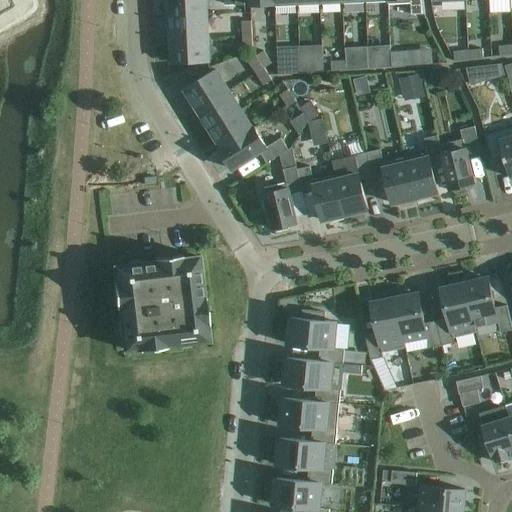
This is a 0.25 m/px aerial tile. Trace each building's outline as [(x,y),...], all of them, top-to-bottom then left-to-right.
[(169,0),(171,17),(207,15),(206,0),(169,0)] [(388,0),(388,4),(411,3),(411,15),(425,15),(423,0),(388,0)] [(208,38),(207,15),(171,17),(172,40),(208,38)] [(242,22),(243,37),(252,36),(251,22),(242,22)] [(501,28),(485,28),(484,41),(501,41),(501,28)] [(253,51),(252,36),(243,37),(244,51),(253,51)] [(209,62),(208,38),(172,40),(173,64),(209,62)] [(511,55),(511,46),(499,48),(500,57),(511,55)] [(484,49),(470,51),(471,60),(486,58),(484,49)] [(264,51),(256,56),(264,69),(272,64),(264,51)] [(471,60),(470,51),(454,53),(455,62),(471,60)] [(264,69),(256,56),(248,62),(256,74),(264,69)] [(392,68),(391,58),(377,59),(377,68),(392,68)] [(406,58),(391,58),(392,68),(406,67),(406,58)] [(360,60),(345,61),(346,71),(360,69),(360,60)] [(346,71),(345,61),(331,62),(332,72),(346,71)] [(313,64),(299,65),(299,74),(314,73),(313,64)] [(488,66),(492,80),(506,76),(502,64),(488,66)] [(299,74),(299,65),(285,66),(286,75),(299,74)] [(466,69),(471,86),(484,82),(480,67),(466,69)] [(272,81),(264,69),(256,74),(264,86),(272,81)] [(405,71),(410,96),(418,95),(413,69),(405,71)] [(216,71),(185,90),(198,110),(229,91),(216,71)] [(288,107),(296,102),(288,90),(280,95),(288,107)] [(241,110),(229,91),(198,110),(210,129),(241,110)] [(253,129),(241,110),(210,129),(222,148),(220,149),(220,150),(255,128),(255,127),(253,129)] [(416,124),(420,138),(439,133),(435,119),(416,124)] [(437,136),(443,161),(451,190),(453,190),(453,193),(466,190),(465,187),(474,184),(467,155),(481,152),(475,127),(460,131),(463,140),(440,145),(438,136),(437,136)] [(267,148),(255,128),(220,150),(233,170),(260,153),(267,164),(288,150),(281,139),(267,148)] [(511,128),(485,136),(492,161),(505,158),(511,178),(511,177),(511,128)] [(428,153),(405,158),(416,202),(430,199),(429,195),(438,193),(431,164),(443,161),(437,136),(424,139),(428,153)] [(380,150),(367,153),(373,178),(385,175),(392,204),(402,202),(403,205),(416,202),(405,158),(383,164),(380,150)] [(373,178),(367,153),(354,156),(357,170),(335,175),(346,219),(360,216),(359,212),(368,210),(361,181),(373,178)] [(297,224),(290,195),(302,192),(303,195),(296,167),(283,170),(286,184),(263,190),(266,198),(262,199),(265,212),(269,211),(273,230),(275,229),(276,232),(289,229),(288,226),(297,224)] [(296,167),(303,195),(315,192),(322,221),(332,219),(332,222),(346,219),(335,175),(313,181),(310,167),(297,170),(296,167)] [(207,340),(205,325),(208,325),(205,297),(202,298),(197,257),(182,259),(182,256),(154,259),(155,262),(114,267),(116,282),(113,282),(116,310),(119,309),(124,350),(139,348),(139,351),(167,348),(166,345),(207,340)] [(464,278),(475,326),(476,326),(498,321),(500,333),(511,330),(511,327),(507,306),(495,308),(489,279),(480,281),(479,276),(465,279),(464,278)] [(475,326),(464,278),(463,278),(463,279),(450,282),(451,287),(442,289),(449,319),(437,321),(442,346),(454,343),(453,338),(477,333),(476,326),(475,326)] [(395,292),(394,293),(404,341),(405,341),(427,337),(429,349),(442,346),(437,321),(425,324),(419,294),(410,296),(409,291),(395,294),(395,292)] [(404,341),(394,293),(393,293),(394,294),(380,297),(381,302),(372,304),(378,333),(366,336),(371,360),(383,358),(382,353),(406,348),(405,341),(404,341)] [(320,348),(319,361),(332,363),(343,364),(345,350),(334,349),(336,323),(324,322),(325,313),(304,311),(303,319),(291,318),(289,345),(320,348)] [(414,375),(426,371),(421,354),(408,358),(414,375)] [(316,388),(315,402),(329,403),(340,404),(341,390),(330,389),(332,363),(319,361),(287,359),(285,385),(316,388)] [(459,394),(484,389),(481,376),(456,382),(459,394)] [(313,428),(312,442),(325,443),(336,444),(337,430),(326,429),(329,403),(315,402),(284,399),(281,425),(313,428)] [(511,457),(511,427),(509,419),(505,406),(479,414),(494,463),(511,457)] [(309,468),(308,482),(321,483),(332,485),(333,470),(323,469),(325,443),(312,442),(280,439),(278,466),(309,468)] [(416,486),(417,473),(392,471),(391,483),(416,486)] [(305,509),(305,511),(329,511),(330,510),(319,509),(321,483),(308,482),(276,479),(274,506),(305,509)] [(422,486),(420,508),(458,511),(462,511),(465,490),(422,486)]
